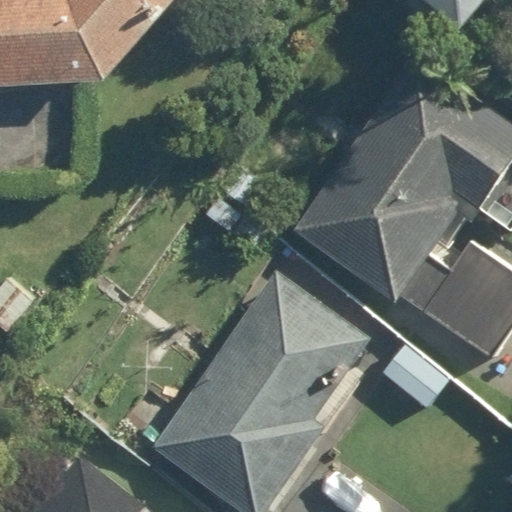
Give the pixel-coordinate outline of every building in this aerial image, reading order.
[(0,0),(0,91),(103,91),(184,0),(0,0)] [(414,0),(461,39),(493,0),(414,0)] [(475,230),(511,170),(511,135),(418,71),(297,229),(398,307),(464,221),(475,230)] [(511,265),(472,243),(430,318),(501,358),(511,338),(511,265)] [(326,420),(382,344),(285,272),(155,446),(243,511),(274,511),(337,428),(326,420)] [(133,511),(75,464),(34,511),(148,511),(147,511),(133,511)]
